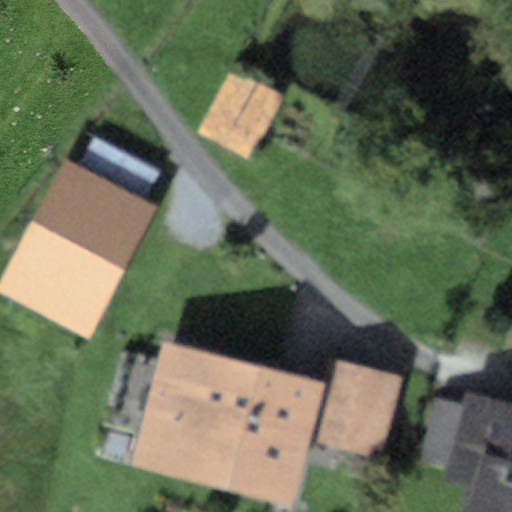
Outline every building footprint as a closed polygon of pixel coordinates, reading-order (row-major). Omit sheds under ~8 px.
[(233,74),(204,128),(251,150),(276,102),(233,74)] [(138,212),(75,178),(16,286),(81,321),(138,212)] [(301,394),(169,359),(142,453),(276,489),(301,394)] [(332,374),(316,432),(374,447),(390,389),(332,374)] [(427,457),(483,477),(473,511),(511,511),(511,420),(440,406),(427,457)]
